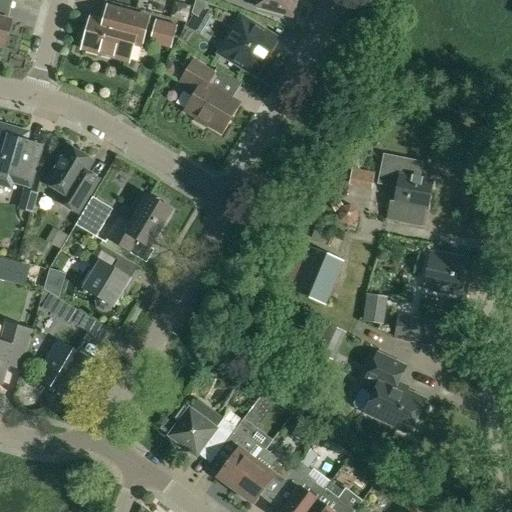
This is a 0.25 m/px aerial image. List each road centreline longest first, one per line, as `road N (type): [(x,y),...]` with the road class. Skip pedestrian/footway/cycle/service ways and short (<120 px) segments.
road 1 (unclassified): [(493,511),(497,230),(511,197)]
road 2 (residential): [(95,435),(192,284),(229,203)]
road 3 (residential): [(30,95),(146,151),(229,203)]
road 4 (residential): [(229,203),(295,73),(320,0)]
